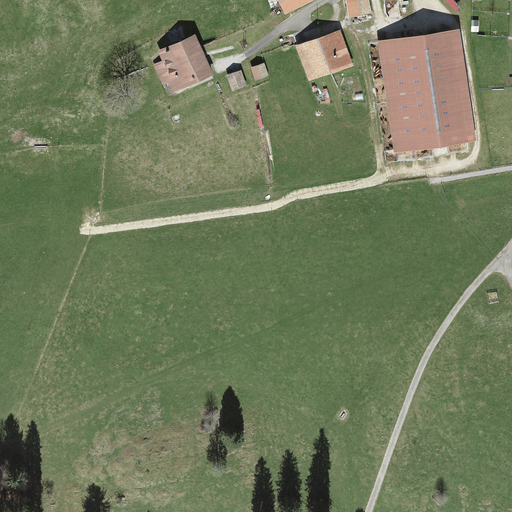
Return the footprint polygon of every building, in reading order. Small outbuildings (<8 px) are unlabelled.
[(276,0),(284,15),(313,0),(276,0)] [(366,0),(350,0),(345,1),(347,17),(369,14),(366,0)] [(461,26),(378,39),(394,150),(477,138),(461,26)] [(334,33),(294,47),(305,81),(346,67),(334,33)] [(193,35),(155,53),(174,92),(212,74),(193,35)] [(263,66),(249,68),(251,79),(265,77),(263,66)] [(240,73),(226,76),(229,91),(243,88),(240,73)]
